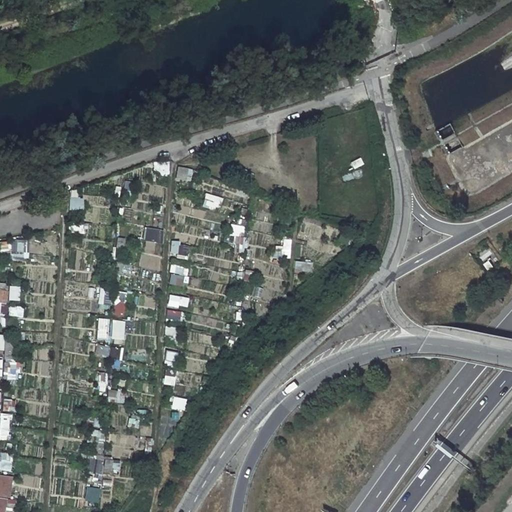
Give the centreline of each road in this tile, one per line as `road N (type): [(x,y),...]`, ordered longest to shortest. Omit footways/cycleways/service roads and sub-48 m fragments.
road 1 (track): [(45,511),(66,184)]
road 2 (track): [(183,144),(172,160),(154,449)]
road 3 (tertiary): [(382,280),(293,356),(205,471)]
road 4 (motorway): [(511,321),(363,511)]
road 5 (motorway): [(342,360),(284,408),(258,444),(236,511)]
road 6 (tertiary): [(342,360),(282,392),(205,471)]
road 7 (motorway): [(402,511),(511,372)]
road 8 (unclassified): [(403,191),(377,71)]
